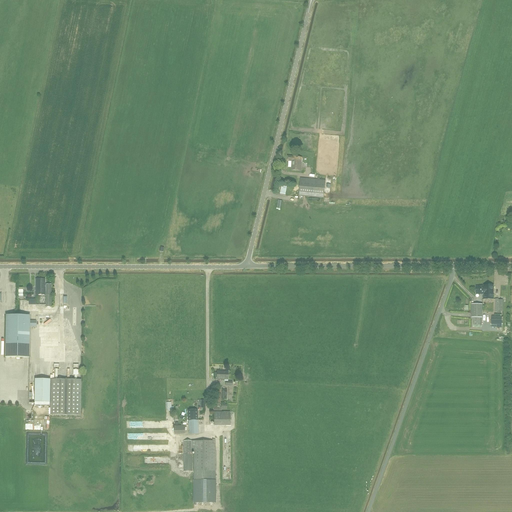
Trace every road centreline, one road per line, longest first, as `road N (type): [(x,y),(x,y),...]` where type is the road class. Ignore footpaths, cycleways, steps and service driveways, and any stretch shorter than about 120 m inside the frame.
road 1 (unclassified): [(247,265),(311,0)]
road 2 (unclassified): [(368,511),(453,266)]
road 3 (unclassified): [(247,265),(0,266)]
road 4 (unclassified): [(453,266),(247,265)]
